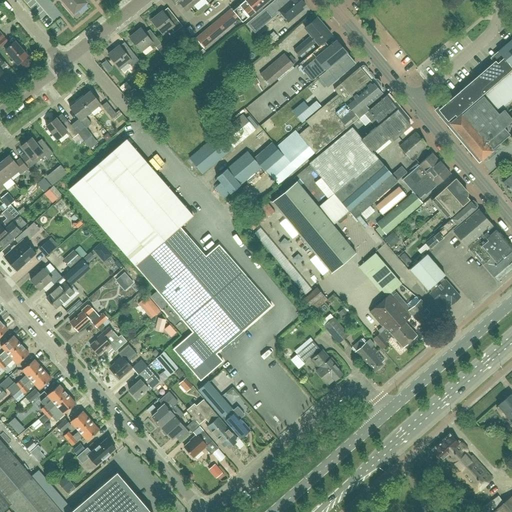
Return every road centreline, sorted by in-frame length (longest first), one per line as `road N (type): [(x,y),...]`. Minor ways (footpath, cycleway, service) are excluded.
road 1 (residential): [(203,511),(0,283)]
road 2 (primary): [(317,511),(511,340)]
road 3 (unclassified): [(209,511),(358,379),(388,409)]
road 4 (primary): [(511,303),(388,409)]
road 5 (primary): [(388,409),(273,511)]
road 6 (tertiary): [(511,219),(415,101)]
road 7 (residential): [(415,101),(492,32),(500,0)]
road 8 (tertiary): [(415,101),(326,0)]
